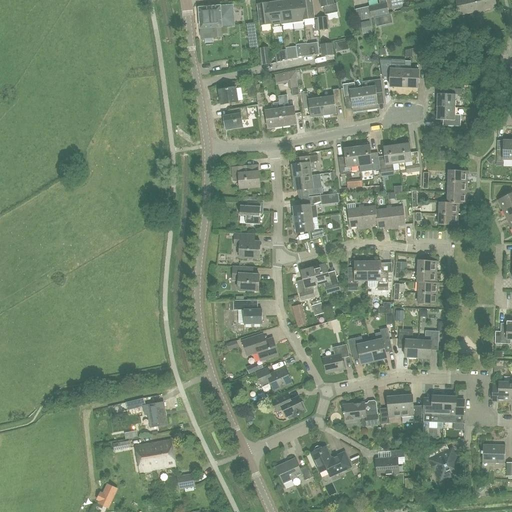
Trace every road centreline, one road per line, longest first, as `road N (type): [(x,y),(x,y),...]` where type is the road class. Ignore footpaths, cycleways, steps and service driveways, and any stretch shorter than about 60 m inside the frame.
road 1 (tertiary): [(245,454),(207,367),(195,308),(206,148)]
road 2 (residential): [(511,422),(485,414),(470,383),(454,379),(396,377),(321,394)]
road 3 (residential): [(276,259),(353,244),(446,249)]
road 4 (tertiary): [(206,148),(185,0)]
road 5 (residential): [(321,394),(278,310),(276,259)]
road 6 (residential): [(275,145),(414,114)]
